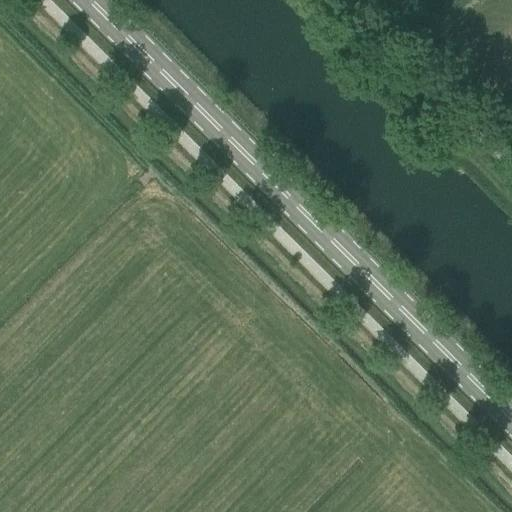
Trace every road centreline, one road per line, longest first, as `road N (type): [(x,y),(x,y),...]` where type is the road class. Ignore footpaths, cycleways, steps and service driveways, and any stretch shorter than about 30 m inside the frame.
road 1 (primary): [(511,419),(88,0)]
road 2 (track): [(511,167),(343,0)]
